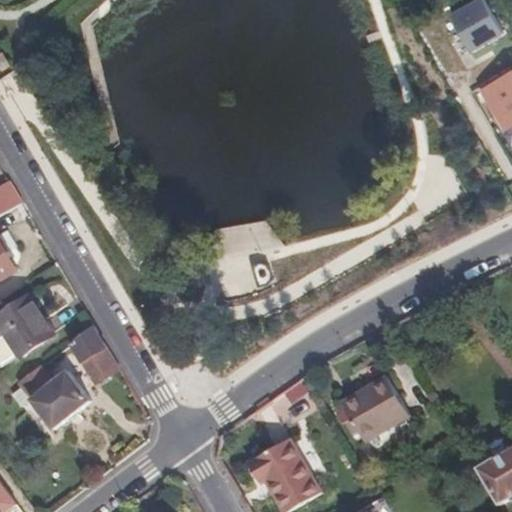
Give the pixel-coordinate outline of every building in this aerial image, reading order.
[(472,52),(507,36),(491,0),(476,0),(453,10),(472,52)] [(0,84),(0,85),(9,102),(34,88),(24,70),(0,84)] [(511,76),(485,91),(506,129),(511,125),(511,76)] [(0,215),(22,203),(10,181),(0,187),(0,215)] [(0,282),(19,271),(0,238),(0,282)] [(25,300),(0,314),(0,331),(3,336),(16,357),(48,336),(25,300)] [(95,327),(52,361),(75,348),(96,383),(119,369),(95,327)] [(0,367),(16,357),(3,336),(0,337),(0,367)] [(40,370),(19,386),(21,389),(22,390),(31,401),(55,432),(89,404),(65,375),(52,385),(40,370)] [(375,389),(347,406),(368,442),(412,416),(390,376),(375,385),(375,389)] [(22,390),(21,389),(11,397),(21,409),(31,401),(22,390)] [(280,491),(277,492),(287,511),(289,511),(325,492),(314,474),(295,444),(292,439),(252,462),(263,482),(269,480),(272,478),(280,491)] [(511,449),(498,458),(494,458),(480,467),(503,503),(511,497),(511,449)] [(272,478),(269,480),(277,492),(280,491),(272,478)]
